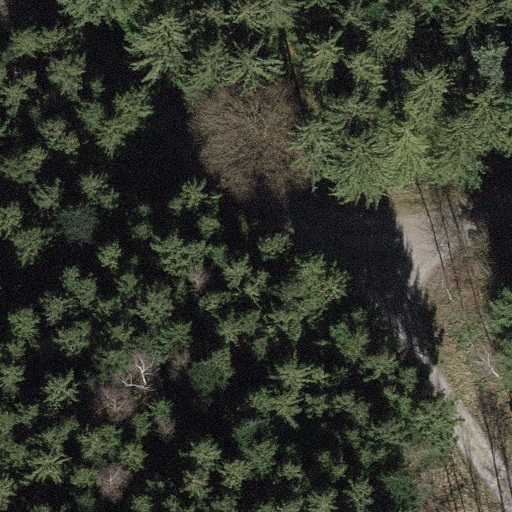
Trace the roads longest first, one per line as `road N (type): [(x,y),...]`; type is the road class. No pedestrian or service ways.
road 1 (track): [(49,0),(173,127),(352,287),(434,385),(511,498)]
road 2 (track): [(352,287),(511,210)]
